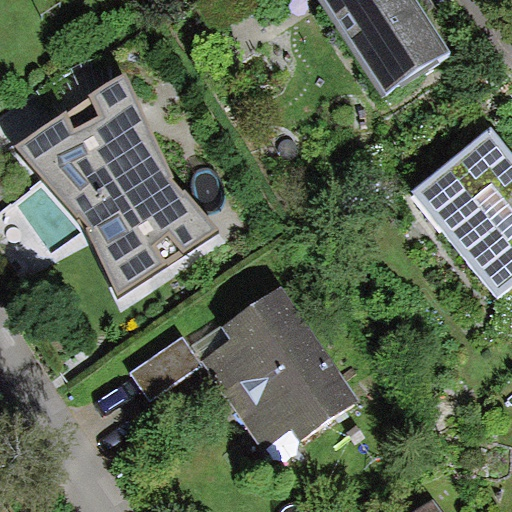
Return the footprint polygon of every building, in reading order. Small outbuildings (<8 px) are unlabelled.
[(393,0),(231,0),(192,25),(219,68),(306,12),(374,117),(441,74),(393,0)] [(120,78),(19,145),(83,221),(120,299),(218,233),(175,183),(120,78)] [(500,292),(511,281),(511,156),(488,129),(415,192),(500,292)] [(234,342),(208,359),(263,442),(293,423),(301,436),(355,401),(282,290),(225,328),(234,342)] [(150,403),(204,363),(183,335),(130,375),(150,403)] [(0,511),(12,511),(0,493),(0,492),(0,511)] [(448,511),(437,496),(414,511),(448,511)]
